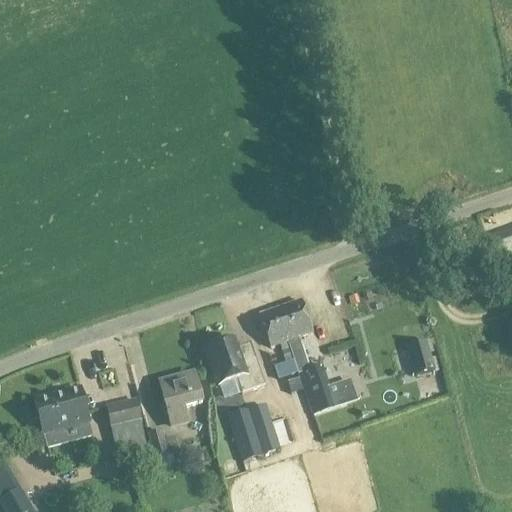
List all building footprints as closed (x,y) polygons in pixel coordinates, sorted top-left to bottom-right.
[(511,257),(511,227),(492,235),(503,262),(511,257)] [(302,304),(260,317),(268,343),(270,351),(280,348),(285,364),(293,361),(298,375),(308,372),(302,354),(298,340),(312,335),(302,304)] [(493,339),(511,334),(508,321),(490,325),(493,339)] [(265,387),(256,360),(242,365),(234,340),(206,349),(219,388),(237,382),(242,395),(265,387)] [(426,343),(407,348),(415,378),(434,373),(426,343)] [(329,390),(322,367),(308,372),(298,375),(312,417),(348,406),(341,386),(329,390)] [(202,405),(195,378),(160,387),(171,427),(188,423),(185,410),(202,405)] [(90,425),(88,419),(81,390),(34,403),(34,406),(28,407),(32,422),(38,420),(43,437),(90,425)] [(112,434),(143,426),(137,401),(105,409),(112,434)] [(224,441),(233,468),(277,453),(270,434),(274,433),(266,409),(250,414),(248,410),(226,418),(233,438),(224,441)] [(313,425),(300,431),(308,447),(321,441),(313,425)] [(119,458),(147,452),(143,432),(115,439),(119,458)] [(58,451),(79,447),(77,433),(56,437),(58,451)] [(162,433),(148,437),(155,461),(169,457),(162,433)] [(187,454),(190,465),(203,461),(200,450),(187,454)] [(32,511),(0,459),(0,507),(3,511),(32,511)]
